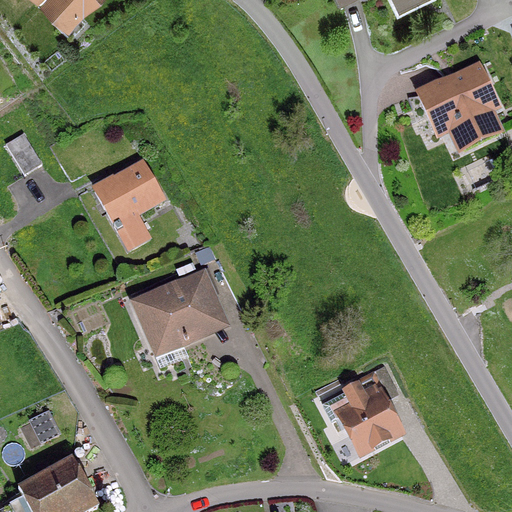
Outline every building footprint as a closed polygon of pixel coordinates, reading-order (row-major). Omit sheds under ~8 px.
[(74,17),(91,0),(42,0),(67,24),(74,17)] [(478,71),(445,87),(421,98),(438,135),(450,130),(459,150),(495,133),(486,112),(495,108),(478,71)] [(4,147),(23,177),(40,166),(22,137),(4,147)] [(93,193),(126,251),(146,240),(133,217),(161,201),(141,167),(113,184),(116,189),(108,194),(102,188),(93,193)] [(200,319),(216,313),(200,278),(134,308),(156,356),(199,337),(192,321),(199,318),(200,319)] [(379,398),(378,398),(369,382),(343,396),(352,412),(338,419),(359,457),(399,435),(383,405),(379,398)] [(95,505),(71,461),(17,491),(27,511),(90,511),(94,510),(94,511),(98,509),(96,505),(95,505)]
